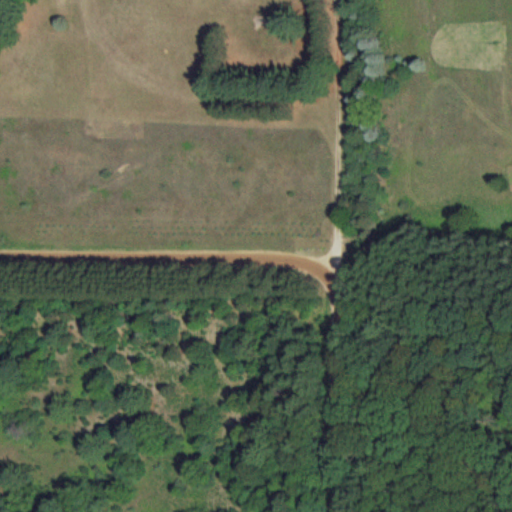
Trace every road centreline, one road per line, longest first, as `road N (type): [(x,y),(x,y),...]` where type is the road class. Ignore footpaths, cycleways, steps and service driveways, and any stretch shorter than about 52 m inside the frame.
road 1 (residential): [(338,261),(0,255)]
road 2 (residential): [(341,511),(338,261)]
road 3 (residential): [(338,261),(342,107)]
